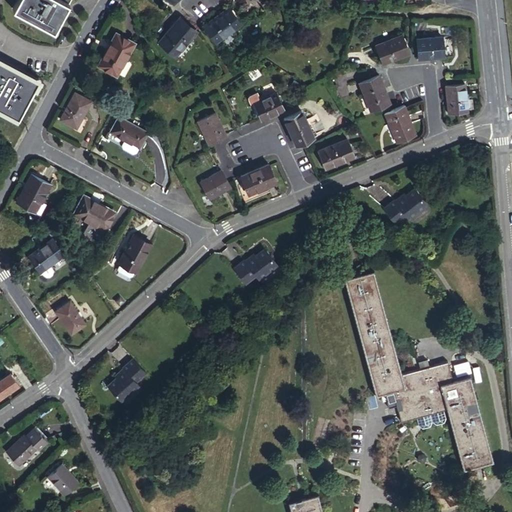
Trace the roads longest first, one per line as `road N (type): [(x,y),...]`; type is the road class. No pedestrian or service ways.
road 1 (unclassified): [(31,142),(210,241)]
road 2 (unclassified): [(511,315),(500,122)]
road 3 (residential): [(210,241),(68,371)]
road 4 (unclassified): [(31,142),(71,55),(108,0)]
road 5 (residential): [(124,511),(61,376)]
road 6 (residential): [(436,141),(304,196)]
road 7 (unclassified): [(500,122),(487,0)]
road 8 (residential): [(0,272),(68,371)]
